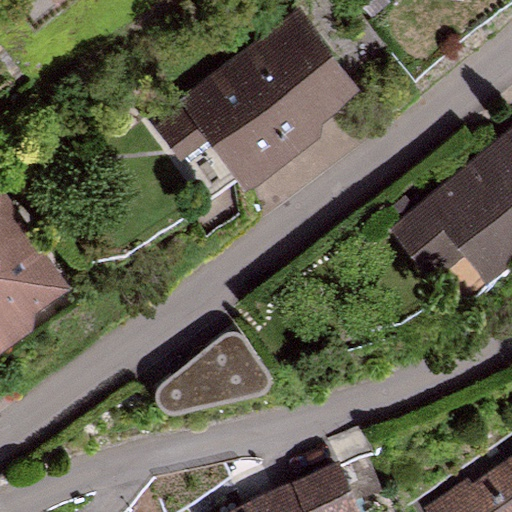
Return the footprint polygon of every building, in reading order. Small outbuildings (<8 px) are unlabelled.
[(241,176),(356,92),(299,15),(184,100),(241,176)] [(511,119),(390,222),(425,263),(453,240),(484,277),(511,253),(511,119)] [(0,346),(71,298),(5,201),(0,204),(0,346)] [(511,511),(511,445),(421,506),(425,511),(511,511)] [(347,511),(322,458),(204,511),(347,511)]
